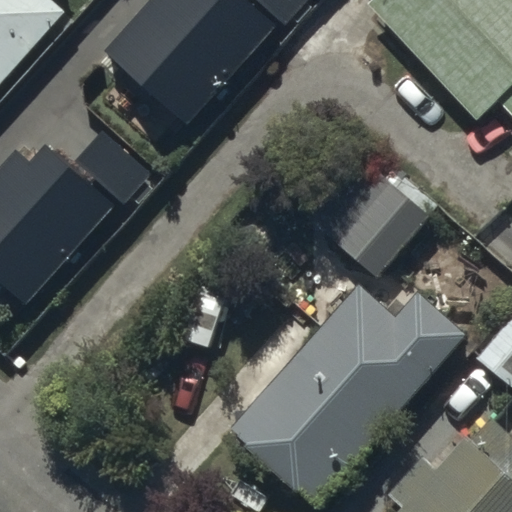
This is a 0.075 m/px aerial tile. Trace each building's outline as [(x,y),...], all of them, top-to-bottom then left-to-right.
[(0,0),(0,102),(63,31),(48,17),(62,0),(0,0)] [(152,0),(105,49),(186,126),(282,27),(254,0),(152,0)] [(511,0),(393,0),(371,21),(483,140),(502,121),(511,132),(511,0)] [(30,165),(16,152),(0,168),(0,289),(20,309),(117,209),(50,145),(30,165)] [(429,231),(370,175),(311,237),(370,293),(429,231)] [(234,444),(251,459),(245,465),(297,511),(303,511),(307,509),(309,511),(320,511),(467,349),(422,309),(397,337),(360,303),(234,444)] [(511,324),(480,361),(511,388),(511,324)] [(415,511),(511,511),(511,435),(500,425),(481,447),(475,442),(447,472),(436,463),(403,501),(415,511)]
